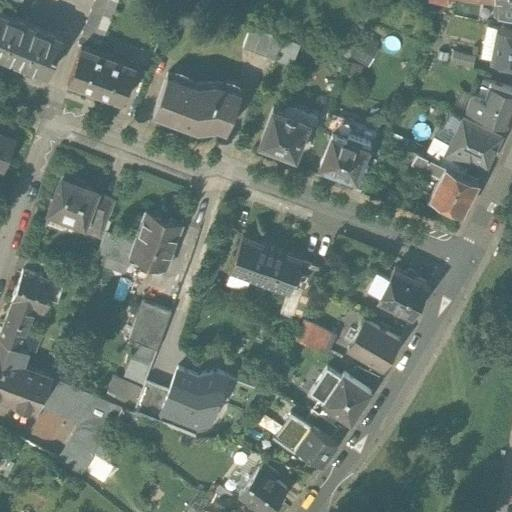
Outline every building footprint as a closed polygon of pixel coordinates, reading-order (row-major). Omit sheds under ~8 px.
[(4,0),(0,5),(0,12),(15,25),(36,0),(4,0)] [(123,0),(99,0),(77,62),(80,64),(81,62),(98,69),(123,0)] [(511,0),(496,0),(496,11),(490,7),(472,5),(472,7),(471,18),(487,20),(511,19),(511,0)] [(471,18),(472,7),(438,2),(436,13),(449,15),(471,18)] [(447,25),(449,15),(436,13),(430,12),(429,23),(447,25)] [(511,19),(487,20),(471,18),(449,15),(447,25),(496,32),(497,43),(511,43),(511,19)] [(0,27),(0,69),(48,89),(63,54),(0,27)] [(285,63),(300,68),(304,58),(289,52),(285,63)] [(265,81),(272,62),(252,54),(244,73),(265,81)] [(511,59),(490,56),(485,86),(493,87),(492,89),(511,92),(511,59)] [(67,98),(92,107),(91,108),(97,111),(98,110),(122,119),(136,82),(98,69),(81,62),(80,64),(67,98)] [(276,85),(283,66),(272,62),(265,81),(276,85)] [(291,91),(300,68),(285,63),(283,66),(276,85),(291,91)] [(379,71),(366,63),(354,84),(369,94),(379,78),(375,76),(379,71)] [(458,81),(455,92),(473,96),(476,85),(458,81)] [(168,91),(154,129),(227,156),(241,119),(168,91)] [(469,140),(506,151),(511,135),(511,117),(486,110),(485,115),(490,117),(487,127),(474,123),(469,140)] [(274,134),(260,169),(263,170),(262,173),(278,179),(279,176),(296,183),(310,147),(316,150),(318,144),(288,133),(286,138),(274,134)] [(328,139),(313,178),(325,183),(334,160),(349,165),(350,161),(340,157),(345,145),(328,139)] [(437,172),(439,178),(472,194),(475,188),(487,194),(502,164),(465,146),(452,173),(440,167),(437,172)] [(0,185),(1,186),(13,154),(0,149),(0,185)] [(322,192),(327,194),(327,196),(328,197),(328,198),(330,200),(331,200),(333,201),(335,201),(336,200),(338,200),(339,199),(357,205),(371,169),(350,161),(349,165),(334,160),(325,183),(322,192)] [(441,207),(432,226),(464,242),(479,211),(418,181),(412,192),(441,207)] [(50,227),(46,237),(61,243),(65,233),(85,240),(86,237),(96,210),(97,208),(83,202),(72,198),(72,197),(61,193),(49,227),(50,227)] [(96,210),(86,237),(108,245),(110,238),(106,236),(114,216),(96,210)] [(146,226),(129,269),(166,283),(183,239),(146,226)] [(288,318),(300,285),(300,283),(242,261),(229,296),(246,302),(244,307),(270,316),(271,312),(288,318)] [(29,324),(42,329),(43,327),(45,327),(50,313),(58,316),(64,300),(23,285),(12,316),(13,316),(29,322),(29,324)] [(280,340),(302,348),(302,347),(326,294),(300,285),(288,318),(280,340)] [(379,327),(414,343),(430,308),(395,292),(388,309),(382,306),(379,313),(384,316),(379,327)] [(142,314),(133,339),(135,339),(129,354),(138,357),(124,396),(143,403),(172,325),(142,314)] [(13,316),(0,352),(0,357),(21,365),(22,364),(33,334),(26,332),(29,324),(29,322),(13,316)] [(318,355),(302,347),(302,348),(294,363),(310,371),(318,356),(318,355)] [(371,348),(355,375),(385,393),(401,366),(371,348)] [(333,363),(318,356),(310,371),(326,379),(333,363)] [(40,421),(51,392),(23,382),(29,367),(22,364),(21,365),(0,357),(0,413),(37,427),(40,421)] [(226,401),(178,381),(167,406),(160,423),(209,443),(226,401)] [(121,421),(51,392),(40,421),(78,436),(79,443),(58,477),(81,490),(86,481),(93,470),(121,421)] [(343,402),(328,392),(311,416),(351,444),(372,415),(351,401),(346,397),(343,402)] [(379,403),(356,393),(351,401),(372,415),(379,403)] [(160,423),(167,406),(148,398),(137,424),(157,432),(160,423)] [(313,435),(307,445),(311,448),(312,447),(338,465),(344,456),(313,435)] [(294,436),(274,465),(293,478),(298,472),(304,475),(300,481),(308,486),(312,481),(322,488),(338,465),(312,447),(311,448),(307,445),(294,436)] [(93,470),(86,481),(103,491),(110,480),(93,470)] [(261,491),(259,490),(242,511),(285,511),(287,511),(275,502),(279,497),(264,486),(261,491)]
